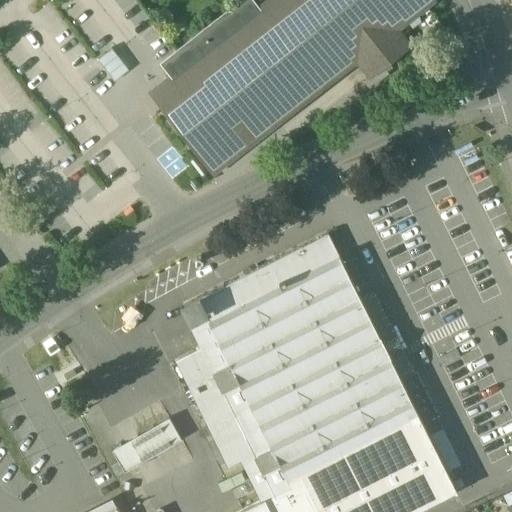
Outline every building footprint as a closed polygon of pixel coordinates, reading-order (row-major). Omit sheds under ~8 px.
[(173,75),(160,85),(165,92),(202,140),(194,146),(213,171),(358,58),(370,75),(409,45),(396,28),(408,18),(393,0),(268,0),(257,8),(173,75)] [(250,0),(242,0),(163,62),(173,75),(257,8),(250,0)] [(431,0),(393,0),(408,18),(431,0)] [(115,47),(101,56),(115,78),(130,68),(115,47)] [(328,232),(184,304),(205,346),(179,359),(219,439),(231,445),(227,454),(237,459),(242,457),(263,499),(422,419),(328,232)] [(170,418),(154,427),(166,450),(182,440),(170,418)] [(422,419),(263,499),(269,511),(413,511),(457,490),(422,419)] [(166,450),(154,427),(139,435),(151,457),(166,450)] [(151,457),(139,435),(123,444),(135,466),(151,457)] [(135,466),(123,444),(114,449),(126,471),(135,466)] [(269,511),(263,499),(236,511),(269,511)]
